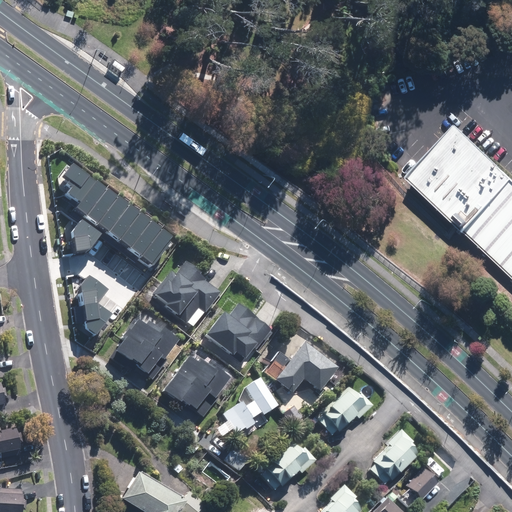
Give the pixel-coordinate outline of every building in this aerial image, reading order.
[(112,64),(122,72),(125,68),(115,60),(112,64)] [(511,182),(462,134),(410,188),(454,231),(511,286),(511,182)] [(175,235),(74,163),(63,178),(75,186),(69,194),(81,202),(76,209),(154,264),(175,235)] [(162,201),(172,209),(175,205),(165,197),(162,201)] [(103,232),(83,217),(74,229),(74,238),(77,252),(91,248),(103,232)] [(205,310),(220,290),(197,273),(199,270),(186,260),(175,275),(170,272),(153,294),(166,304),(164,307),(186,324),(199,306),(205,310)] [(110,288),(90,273),(81,285),(88,329),(97,336),(114,314),(99,303),(110,288)] [(275,330),(272,327),(239,302),(230,313),(225,309),(206,333),(232,353),(235,350),(245,359),(255,347),(256,348),(263,339),(266,341),(275,330)] [(180,337),(144,311),(115,350),(154,378),(162,367),(155,362),(160,356),(164,359),(180,337)] [(320,390),(338,365),(305,341),(276,380),(293,392),(303,378),(320,390)] [(199,361),(191,355),(164,391),(178,401),(180,398),(202,414),(231,376),(216,365),(214,367),(202,357),(199,361)] [(279,404),(261,376),(246,386),(254,400),(246,405),(243,400),(224,413),(238,434),(256,421),(253,416),(262,410),(264,414),(279,404)] [(351,386),(330,406),(332,407),(318,420),(331,434),(338,428),(339,430),(356,415),(358,418),(373,404),(361,390),(358,393),(351,386)] [(393,478),(417,455),(408,446),(414,441),(401,428),(386,443),(390,446),(368,468),(383,483),(390,476),(393,478)] [(0,453),(18,451),(16,429),(0,431),(0,453)] [(218,448),(214,454),(221,460),(231,446),(218,437),(213,444),(218,448)] [(300,449),(292,440),(257,471),(275,491),(299,470),(301,473),(316,460),(303,446),(300,449)] [(453,457),(439,443),(433,448),(447,462),(453,457)] [(244,462),(229,451),(223,460),(239,470),(244,462)] [(424,466),(406,483),(422,499),(439,482),(424,466)] [(146,511),(179,511),(187,501),(140,469),(122,496),(146,511)] [(21,511),(23,484),(4,483),(3,488),(0,488),(0,511),(21,511)] [(358,511),(359,511),(350,503),(356,496),(344,484),(330,499),(332,501),(320,511),(358,511)] [(403,511),(389,496),(371,511),(403,511)]
